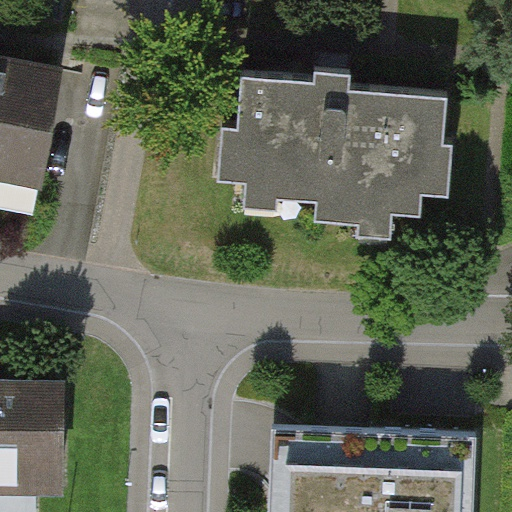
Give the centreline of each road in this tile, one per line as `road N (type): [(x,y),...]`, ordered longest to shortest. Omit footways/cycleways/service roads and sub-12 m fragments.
road 1 (residential): [(502,326),(185,311)]
road 2 (residential): [(177,511),(185,311)]
road 3 (residential): [(185,311),(0,278)]
